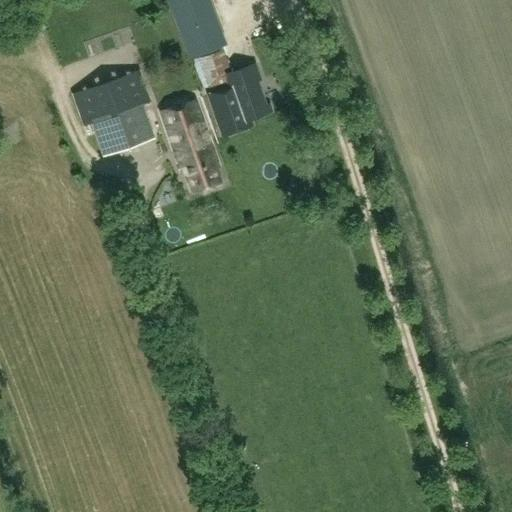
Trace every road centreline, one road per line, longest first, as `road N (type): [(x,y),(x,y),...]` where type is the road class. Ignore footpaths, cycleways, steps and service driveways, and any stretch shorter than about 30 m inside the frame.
road 1 (track): [(294,0),(459,511)]
road 2 (track): [(141,244),(227,511)]
